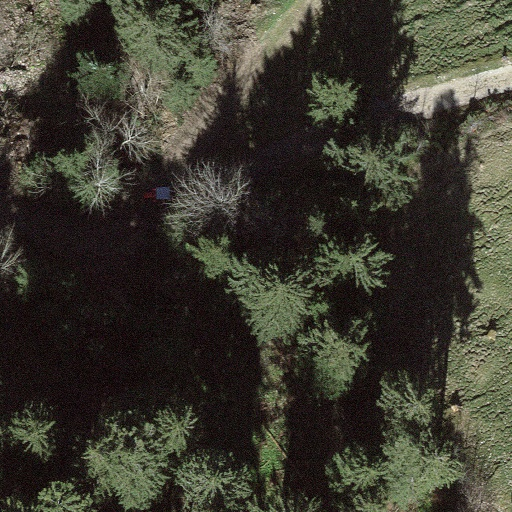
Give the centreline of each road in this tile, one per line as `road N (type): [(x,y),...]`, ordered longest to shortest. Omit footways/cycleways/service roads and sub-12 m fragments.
road 1 (track): [(511,79),(354,126),(250,192),(181,218),(203,135),(312,0)]
road 2 (track): [(0,209),(102,236),(181,218)]
